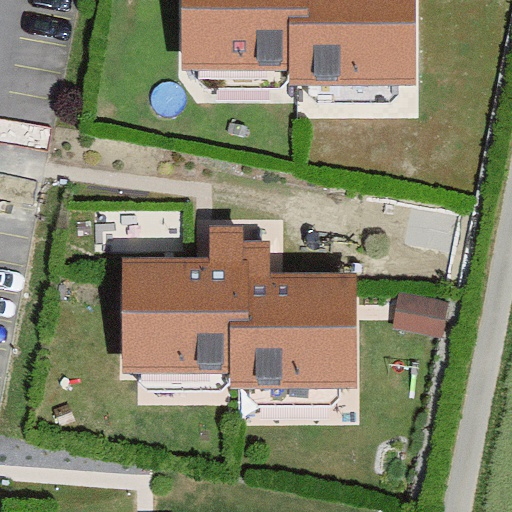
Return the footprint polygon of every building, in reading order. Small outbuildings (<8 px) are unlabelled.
[(184,0),(185,77),(296,78),(296,0),(184,0)] [(296,0),(296,78),(296,91),(414,91),(414,0),(296,0)] [(210,264),(130,263),(129,384),(241,384),(241,246),(241,235),(210,235),(210,264)] [(241,246),(241,384),(240,397),(359,398),(360,282),(278,281),(278,246),(241,246)] [(434,310),(401,305),(396,340),(429,345),(434,310)]
